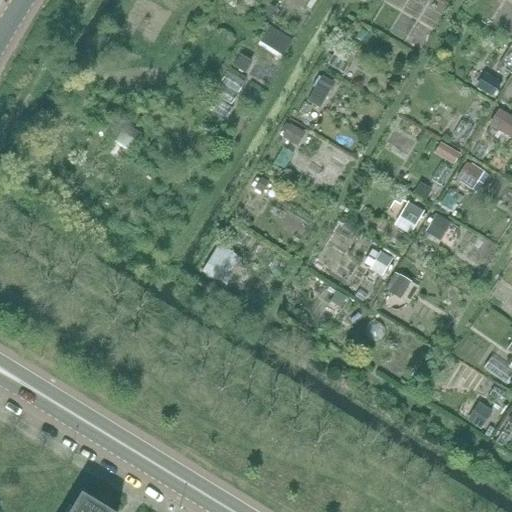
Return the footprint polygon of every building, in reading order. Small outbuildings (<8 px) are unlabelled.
[(239,43),(219,77),(239,88),(259,54),(239,43)] [(329,94),(338,75),(326,69),(316,88),(329,94)] [(499,90),(509,78),(497,69),(488,81),(499,90)] [(236,98),(217,89),(209,106),(228,115),(236,98)] [(490,130),(511,139),(511,105),(502,102),(490,130)] [(301,139),(310,126),(296,117),(287,130),(301,139)] [(135,145),(143,135),(124,122),(117,133),(135,145)] [(462,172),(480,181),(489,162),(471,153),(462,172)] [(429,194),(438,185),(427,173),(418,182),(429,194)] [(455,181),(442,192),(452,203),(464,192),(455,181)] [(411,194),(399,218),(418,227),(429,202),(411,194)] [(441,204),(430,224),(447,234),(458,214),(441,204)] [(467,218),(457,242),(478,250),(488,227),(467,218)] [(228,279),(247,250),(225,236),(206,265),(228,279)] [(403,292),(413,298),(425,280),(403,266),(385,293),(397,301),(403,292)] [(486,362),(511,376),(511,374),(511,359),(493,349),(486,362)] [(106,511),(82,497),(72,511),(106,511)]
